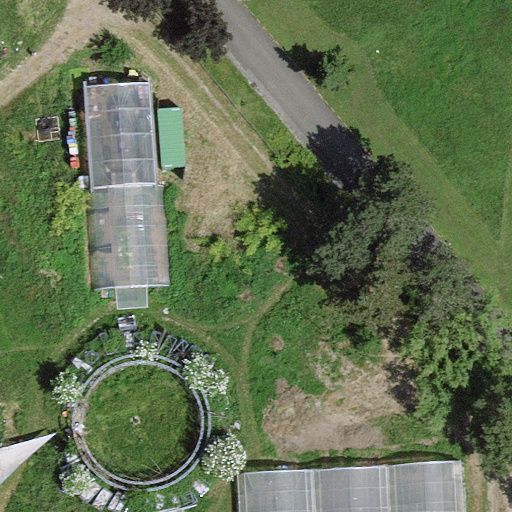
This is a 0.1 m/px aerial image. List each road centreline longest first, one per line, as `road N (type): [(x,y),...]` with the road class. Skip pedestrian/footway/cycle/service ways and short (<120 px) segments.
road 1 (track): [(126,0),(511,456)]
road 2 (track): [(117,0),(0,100)]
